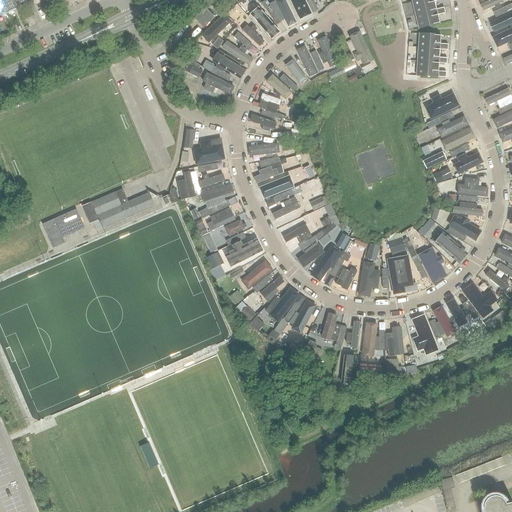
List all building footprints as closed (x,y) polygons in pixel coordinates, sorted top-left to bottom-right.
[(0,0),(7,13),(17,8),(13,0),(0,0)] [(312,0),(311,0),(307,2),(312,13),(318,10),(312,0)] [(436,10),(434,2),(442,0),(441,0),(417,0),(412,1),(415,15),(436,10)] [(494,0),(480,6),(483,13),(504,4),(502,0),(494,0)] [(213,1),(208,5),(219,17),(224,12),(213,1)] [(291,4),(298,16),(303,13),(296,1),(291,4)] [(511,9),(511,7),(510,4),(493,12),(495,18),(511,9)] [(292,23),(281,5),(275,8),(286,27),(292,23)] [(281,22),(270,6),(265,9),(276,26),(281,22)] [(206,8),(195,20),(206,29),(217,17),(206,8)] [(419,29),(439,24),(437,15),(445,14),(444,8),(436,10),(415,15),(419,29)] [(262,13),(255,17),(269,39),(276,34),(262,13)] [(230,22),(222,15),(201,36),(210,45),(230,22)] [(489,24),(493,32),(511,22),(511,20),(509,15),(489,24)] [(238,27),(260,47),(264,43),(254,33),(256,30),(247,22),(245,25),(242,23),(238,27)] [(511,30),(494,38),(498,48),(511,41),(511,30)] [(249,49),(253,45),(238,32),(234,37),(249,49)] [(359,32),(349,37),(363,66),(373,61),(359,32)] [(447,51),(448,45),(440,44),(440,35),(419,34),(418,49),(439,50),(447,51)] [(227,42),(222,48),(249,65),(253,59),(227,42)] [(325,42),(315,47),(329,73),(338,69),(325,42)] [(305,46),(295,51),(309,77),(318,73),(305,46)] [(196,49),(191,59),(197,62),(202,52),(196,49)] [(418,49),(417,62),(438,64),(446,64),(447,58),(439,58),(439,50),(418,49)] [(310,54),(318,71),(324,69),(315,51),(310,54)] [(511,62),(511,55),(503,60),(506,66),(511,62)] [(241,68),(220,56),(214,65),(225,71),(227,67),(238,74),(241,68)] [(288,57),(281,63),(301,86),(308,80),(288,57)] [(446,78),(446,72),(438,72),(438,64),(417,62),(416,76),(446,78)] [(200,77),(203,70),(188,63),(185,70),(200,77)] [(361,69),(363,74),(373,69),(370,64),(361,69)] [(231,76),(223,72),(215,68),(214,67),(211,73),(229,81),(231,76)] [(328,74),(330,80),(344,73),(342,68),(328,74)] [(293,92),(297,88),(282,74),(278,79),(293,92)] [(355,75),(347,79),(349,83),(357,79),(355,75)] [(204,86),(229,95),(232,88),(219,84),(220,80),(208,76),(204,86)] [(272,76),(266,83),(286,100),(292,93),(272,76)] [(508,90),(485,101),(487,106),(510,95),(508,90)] [(282,100),(263,94),(258,106),(277,113),(282,100)] [(323,95),(314,105),(319,109),(327,99),(323,95)] [(455,99),(429,111),(433,118),(458,106),(455,99)] [(511,102),(497,110),(500,115),(511,109),(511,102)] [(280,118),(280,115),(262,109),(260,115),(279,121),(280,118)] [(511,111),(493,121),(497,129),(511,121),(511,111)] [(436,126),(441,123),(448,120),(454,117),(451,112),(434,120),(436,126)] [(303,124),(305,117),(293,113),(290,120),(303,124)] [(277,123),(252,115),(250,123),(262,127),(262,130),(269,132),(270,129),(275,131),(277,123)] [(463,117),(436,130),(441,139),(468,126),(463,117)] [(298,135),(301,126),(295,124),(292,132),(298,135)] [(441,143),(446,153),(474,140),(469,129),(441,143)] [(194,131),(186,130),(184,148),(192,149),(194,131)] [(511,130),(501,135),(504,144),(511,140),(511,130)] [(285,132),(283,138),(295,140),(296,134),(285,132)] [(200,149),(192,150),(195,167),(225,162),(221,142),(200,146),(200,149)] [(467,144),(460,147),(451,152),(449,153),(452,158),(469,150),(467,144)] [(278,145),(249,147),(249,156),(279,154),(278,145)] [(426,146),(421,149),(425,156),(430,154),(426,146)] [(483,163),(479,153),(468,158),(466,155),(458,159),(459,162),(454,164),(458,174),(483,163)] [(270,165),(279,163),(278,158),(259,162),(260,168),(270,165)] [(198,173),(218,170),(217,164),(197,167),(198,173)] [(261,176),(254,178),(257,185),(284,176),(280,165),(280,164),(260,171),(261,176)] [(439,171),(442,181),(454,177),(451,167),(439,171)] [(226,179),(224,174),(219,176),(218,172),(204,178),(205,181),(198,183),(200,189),(226,179)] [(189,173),(182,174),(183,179),(176,180),(180,198),(193,195),(189,173)] [(292,189),(288,179),(259,190),(261,196),(270,193),(271,197),(292,189)] [(464,186),(458,185),(457,195),(487,197),(488,189),(478,189),(479,180),(464,179),(464,186)] [(234,197),(230,186),(200,196),(204,206),(234,197)] [(301,193),(298,187),(291,190),(294,196),(301,193)] [(91,203),(82,207),(89,224),(93,222),(97,230),(102,228),(102,229),(112,225),(154,206),(149,193),(128,202),(123,190),(115,193),(91,203)] [(273,199),(275,204),(293,196),(290,190),(276,197),(273,199)] [(321,197),(324,205),(330,203),(326,195),(321,197)] [(457,202),(459,202),(476,204),(477,204),(477,198),(458,196),(457,202)] [(272,213),(275,220),(299,208),(294,197),(276,206),(278,210),(272,213)] [(321,197),(310,203),(314,211),(324,205),(321,197)] [(227,201),(210,209),(212,214),(230,206),(227,201)] [(484,207),(452,205),(452,215),(483,217),(484,207)] [(199,213),(201,219),(212,214),(210,209),(209,208),(199,213)] [(85,228),(77,209),(43,224),(53,248),(65,243),(63,238),(85,228)] [(200,218),(196,209),(190,211),(195,220),(200,218)] [(203,221),(208,231),(234,219),(230,209),(203,221)] [(327,226),(328,228),(322,232),(325,236),(339,225),(334,214),(324,219),(324,221),(321,223),(323,228),(327,226)] [(482,232),(456,216),(450,226),(476,242),(482,232)] [(195,223),(201,236),(207,233),(201,220),(195,223)] [(228,238),(244,229),(240,220),(224,229),(228,238)] [(302,221),(280,233),(287,245),(308,233),(302,221)] [(346,228),(342,223),(338,226),(342,232),(346,228)] [(450,236),(463,243),(466,238),(449,227),(445,233),(450,236)] [(422,228),(418,232),(423,237),(427,232),(422,228)] [(318,240),(318,241),(325,236),(322,232),(321,231),(314,236),(318,240)] [(202,236),(206,243),(212,240),(209,233),(202,236)] [(245,238),(243,233),(225,241),(228,247),(245,238)] [(342,234),(335,246),(336,246),(343,250),(349,239),(342,234)] [(511,238),(505,235),(500,244),(511,249),(511,238)] [(318,240),(314,236),(299,248),(302,252),(318,240)] [(234,252),(230,254),(235,265),(262,252),(257,241),(253,243),(251,238),(232,247),(234,252)] [(365,249),(367,244),(356,239),(354,244),(365,249)] [(349,241),(343,251),(342,251),(340,254),(338,258),(344,261),(347,262),(350,256),(347,254),(353,243),(349,241)] [(447,241),(442,247),(459,262),(464,256),(447,241)] [(404,245),(413,262),(418,259),(410,242),(404,245)] [(366,256),(366,259),(376,261),(379,246),(369,244),(368,247),(366,256)] [(320,252),(316,247),(299,259),(303,264),(320,252)] [(321,281),(340,254),(332,248),(312,275),(321,281)] [(447,276),(432,250),(418,258),(433,284),(447,276)] [(511,256),(498,250),(494,258),(509,265),(507,268),(511,270),(511,256)] [(224,264),(218,252),(204,259),(210,271),(224,264)] [(409,257),(387,261),(393,295),(415,291),(409,257)] [(344,261),(338,258),(329,275),(334,278),(344,261)] [(418,259),(413,262),(422,280),(427,277),(418,259)] [(378,289),(381,264),(364,262),(360,296),(371,298),(372,289),(378,289)] [(496,269),(511,278),(511,271),(500,263),(496,269)] [(347,292),(358,273),(346,266),(335,285),(347,292)] [(269,271),(266,267),(249,280),(252,284),(269,271)] [(244,274),(241,269),(231,276),(234,281),(244,274)] [(490,271),(485,277),(505,293),(510,287),(490,271)] [(271,282),(267,277),(252,289),(256,294),(271,282)] [(284,284),(280,278),(259,295),(264,300),(284,284)] [(494,312),(472,285),(461,294),(483,321),(494,312)] [(300,296),(291,288),(282,300),(278,297),(266,313),(279,323),(300,296)] [(243,299),(238,292),(230,298),(235,305),(243,299)] [(317,307),(304,300),(288,327),(303,334),(317,307)] [(466,301),(461,305),(473,320),(478,317),(466,301)] [(295,313),(299,307),(294,303),(283,319),(288,323),(295,313)] [(453,303),(446,307),(459,329),(466,325),(453,303)] [(255,315),(247,307),(241,313),(249,321),(255,315)] [(332,342),(339,317),(328,314),(321,339),(332,342)] [(436,341),(424,315),(416,318),(421,329),(416,331),(421,340),(426,338),(429,344),(436,341)] [(264,325),(256,318),(250,325),(258,332),(264,325)] [(435,320),(429,322),(436,341),(442,338),(435,320)] [(362,323),(353,322),(351,334),(347,333),(346,342),(350,343),(350,347),(359,348),(362,323)] [(444,322),(438,325),(445,337),(450,334),(444,322)] [(375,357),(378,326),(365,324),(362,356),(375,357)] [(341,347),(346,327),(341,326),(336,342),(335,345),(336,345),(341,347)] [(401,328),(385,330),(388,357),(404,355),(401,328)] [(301,349),(291,344),(288,349),(298,355),(301,349)] [(340,384),(352,385),(355,356),(343,355),(340,384)] [(403,366),(392,367),(393,375),(404,374),(403,366)] [(407,376),(416,374),(415,366),(406,367),(407,376)] [(331,387),(330,398),(337,399),(339,389),(331,387)] [(107,429),(126,421),(114,395),(95,403),(107,429)] [(458,475),(461,483),(498,467),(495,459),(458,475)] [(455,476),(443,479),(450,508),(458,506),(453,487),(457,486),(455,476)] [(511,511),(511,502),(506,504),(505,503),(505,502),(504,501),(503,500),(502,499),(501,498),(500,498),(499,497),(497,497),(496,496),(495,496),(493,496),(492,497),(491,497),(490,497),(489,498),(487,499),(486,500),(485,501),(484,503),(484,504),(483,505),(483,506),(483,507),(483,509),(483,510),(483,511),(511,511)]
